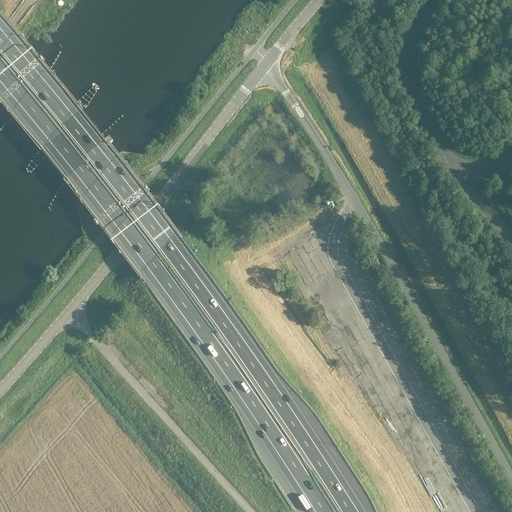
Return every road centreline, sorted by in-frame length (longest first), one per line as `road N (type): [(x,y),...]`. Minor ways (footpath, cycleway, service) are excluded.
road 1 (motorway): [(353,511),(168,242),(0,36)]
road 2 (motorway): [(0,77),(206,341),(319,511)]
road 3 (tertiary): [(511,476),(267,62)]
road 4 (tertiary): [(0,389),(267,62)]
